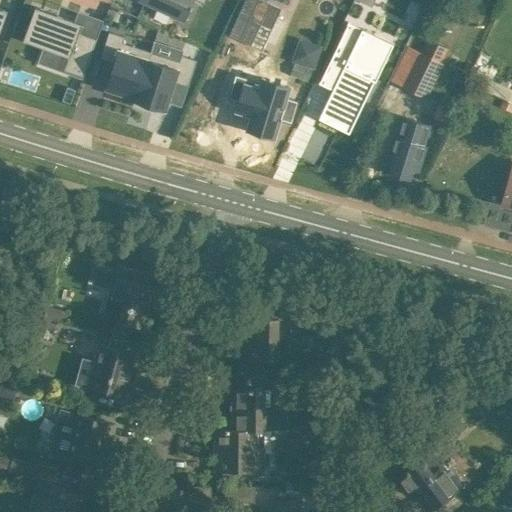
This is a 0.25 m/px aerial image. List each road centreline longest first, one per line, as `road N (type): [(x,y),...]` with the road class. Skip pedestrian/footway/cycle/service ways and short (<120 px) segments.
road 1 (residential): [(143,502),(226,206)]
road 2 (secondary): [(511,282),(226,206)]
road 3 (secondary): [(226,206),(0,131)]
